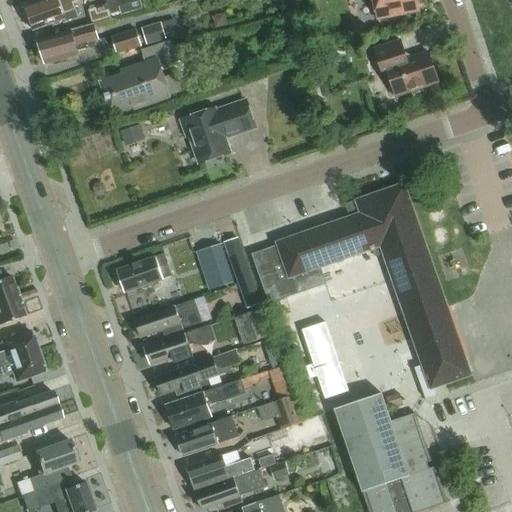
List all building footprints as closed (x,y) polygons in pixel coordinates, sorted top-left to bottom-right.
[(73,5),(86,0),(42,0),(44,2),(25,9),(29,19),(27,22),(28,27),(33,29),(34,31),(51,25),(56,27),(59,26),(61,22),(64,21),(63,16),(75,10),(73,5)] [(140,0),(116,0),(121,15),(143,9),(140,0)] [(361,0),(362,0),(373,0),(377,19),(419,11),(416,0),(361,0)] [(92,23),(112,18),(108,5),(89,11),(92,23)] [(162,23),(142,29),(148,46),(167,39),(162,23)] [(88,44),(98,41),(94,27),(37,42),(41,52),(38,56),(40,60),(44,62),(45,65),(65,60),(68,63),(73,62),(74,59),(78,56),(77,53),(90,50),(88,44)] [(309,47),(303,27),(286,33),(292,53),(309,47)] [(136,31),(111,38),(116,54),(141,47),(136,31)] [(219,37),(187,45),(192,63),(223,55),(219,37)] [(170,98),(169,96),(182,92),(176,76),(165,80),(160,65),(175,60),(169,41),(139,51),(144,64),(121,72),(122,75),(100,83),(111,115),(133,107),(134,111),(170,98)] [(385,68),(395,98),(411,92),(412,96),(423,92),(422,89),(438,83),(428,53),(407,60),(400,41),(374,50),(380,69),(385,68)] [(191,137),(201,165),(229,155),(224,138),(256,127),(248,103),(215,114),(214,110),(181,121),(187,138),(191,137)] [(140,126),(121,133),(125,144),(144,137),(140,126)] [(92,189),(92,194),(96,197),(101,197),(105,194),(104,189),(101,185),(96,185),(92,189)] [(433,389),(471,375),(466,360),(464,361),(408,200),(410,200),(404,185),(347,205),(352,219),(278,245),(278,246),(251,256),(268,304),(325,284),(319,267),(381,246),(424,366),(415,370),(426,401),(436,397),(433,389)] [(237,284),(251,279),(243,257),(237,239),(223,243),(229,262),(237,284)] [(221,245),(202,252),(211,279),(230,273),(221,245)] [(176,259),(185,282),(206,274),(196,251),(176,259)] [(171,275),(167,262),(164,253),(152,257),(152,258),(117,270),(118,273),(116,276),(119,284),(123,285),(125,292),(141,286),(144,288),(148,286),(150,282),(171,275)] [(0,302),(17,296),(10,276),(0,279),(0,302)] [(17,296),(0,302),(0,324),(24,316),(17,296)] [(202,323),(194,301),(136,321),(136,323),(135,328),(137,334),(141,336),(142,339),(163,331),(165,336),(202,323)] [(315,320),(292,328),(304,361),(297,363),(300,375),(307,372),(315,395),(338,387),(315,320)] [(263,322),(237,330),(242,346),(268,337),(263,322)] [(188,345),(191,344),(198,346),(215,341),(210,326),(144,347),(145,350),(143,353),(145,360),(150,362),(150,364),(172,357),(173,362),(192,356),(188,345)] [(0,352),(0,364),(37,351),(30,331),(1,341),(5,350),(0,352)] [(219,376),(217,370),(244,361),(240,349),(155,378),(156,381),(154,384),(156,390),(160,393),(161,395),(183,387),(185,392),(201,387),(200,382),(219,376)] [(0,377),(12,373),(15,381),(44,371),(37,351),(0,364),(0,377)] [(173,430),(211,417),(207,406),(221,401),(245,392),(240,379),(216,388),(165,406),(173,430)] [(0,424),(56,404),(51,392),(15,405),(13,402),(0,406),(0,424)] [(418,511),(438,505),(407,416),(391,421),(382,394),(335,410),(369,511),(418,511)] [(389,410),(403,405),(399,394),(385,399),(389,410)] [(292,396),(271,404),(276,418),(280,431),(302,423),(292,396)] [(0,424),(0,441),(1,441),(25,433),(24,430),(60,417),(56,406),(56,404),(0,424)] [(183,457),(238,437),(231,416),(176,436),(178,443),(177,445),(179,450),(181,451),(183,457)] [(283,453),(310,444),(306,433),(280,442),(283,453)] [(63,483),(72,480),(67,467),(77,463),(69,442),(36,454),(43,475),(29,480),(27,475),(15,480),(21,498),(48,488),(63,483)] [(17,447),(0,452),(0,465),(21,458),(17,447)] [(273,456),(259,460),(262,469),(276,465),(273,456)] [(223,457),(187,469),(191,479),(190,481),(191,485),(193,487),(195,491),(255,471),(251,459),(226,467),(223,457)] [(285,464),(270,469),(273,477),(275,481),(289,476),(285,464)] [(260,472),(196,494),(197,497),(201,508),(202,511),(223,504),(225,509),(242,503),(240,497),(266,489),(260,472)] [(63,483),(48,488),(57,511),(94,511),(84,483),(66,490),(63,483)] [(285,511),(280,496),(243,508),(243,511),(285,511)]
